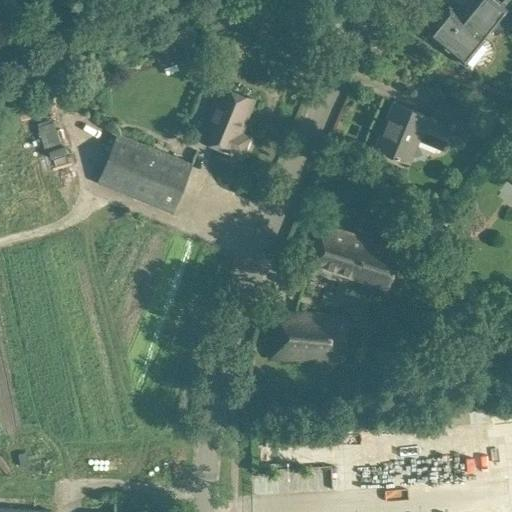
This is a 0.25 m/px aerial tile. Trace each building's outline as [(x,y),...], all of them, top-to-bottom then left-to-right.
[(449,9),(428,34),(464,63),(501,17),(506,9),(503,7),(494,0),(476,0),(461,19),(449,9)] [(511,0),(507,0),(503,7),(506,9),(501,17),(511,26),(511,0)] [(161,68),(186,58),(176,36),(152,46),(161,68)] [(221,87),(199,139),(231,152),(232,150),(242,154),(248,137),(239,133),(244,121),(241,120),(249,98),(221,87)] [(431,118),(394,103),(375,148),(410,163),(420,138),(445,148),(454,125),(464,129),(471,114),(438,100),(431,118)] [(172,212),(191,164),(117,134),(97,182),(172,212)] [(367,241),(322,225),(308,263),(385,290),(397,255),(366,244),(367,241)] [(273,312),(269,358),(345,364),(348,317),(273,312)] [(490,389),(454,390),(455,402),(490,401),(490,389)] [(318,455),(305,458),(308,472),(321,470),(318,455)] [(54,511),(55,491),(0,489),(0,511),(54,511)] [(128,511),(129,505),(114,503),(113,511),(128,511)]
